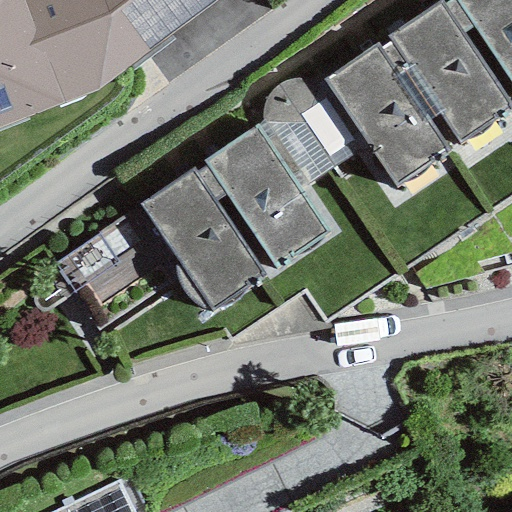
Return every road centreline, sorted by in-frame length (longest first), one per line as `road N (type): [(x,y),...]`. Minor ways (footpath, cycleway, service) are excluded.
road 1 (residential): [(511,317),(121,398),(0,450)]
road 2 (residential): [(0,235),(314,0)]
